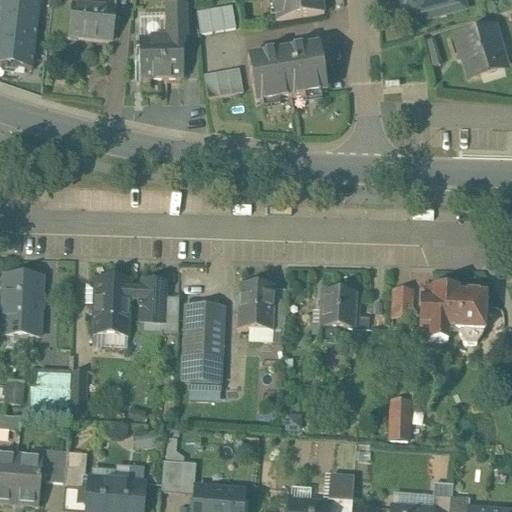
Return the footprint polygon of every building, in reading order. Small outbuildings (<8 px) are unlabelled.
[(40,2),(20,0),(0,0),(0,68),(32,72),(40,2)] [(270,0),(275,25),(323,16),(320,0),(270,0)] [(403,0),(411,26),(465,11),(461,0),(403,0)] [(115,12),(72,7),(69,38),(112,43),(115,12)] [(231,9),(196,15),(200,38),(235,32),(231,9)] [(167,20),(138,20),(140,83),(182,82),(181,42),(185,42),(184,13),(182,13),(182,19),(169,19),(169,13),(167,13),(167,20)] [(493,30),(455,41),(459,54),(461,53),(467,76),(503,65),(493,30)] [(318,48),(247,60),(255,108),(326,96),(318,48)] [(238,72),(203,78),(207,101),(243,95),(238,72)] [(41,280),(5,278),(2,337),(38,339),(41,280)] [(129,284),(95,282),(93,337),(127,338),(129,301),(129,293),(129,284)] [(273,291),(259,290),(259,283),(243,282),(243,285),(238,284),(236,331),(239,331),(238,336),(251,336),(250,345),(271,346),(271,333),(271,332),(273,292),(273,291)] [(164,286),(147,285),(147,288),(148,294),(129,293),(129,301),(130,301),(130,300),(141,301),(139,338),(161,339),(161,337),(163,301),(164,286)] [(461,291),(420,290),(419,332),(428,332),(428,343),(445,344),(446,332),(458,333),(458,336),(465,346),(475,346),(481,338),(481,333),(484,334),(484,318),(490,318),(490,308),(485,308),(485,294),(461,293),(461,291)] [(285,292),(273,292),(271,332),(271,333),(271,346),(283,346),(285,292)] [(412,293),(392,292),(391,315),(411,316),(412,293)] [(355,296),(321,294),(319,325),(318,346),(318,347),(334,348),(335,332),(353,332),(355,296)] [(178,301),(163,301),(161,337),(177,338),(178,301)] [(223,312),(184,310),(182,382),(220,384),(223,312)] [(390,334),(373,333),(372,368),(389,369),(390,334)] [(85,374),(71,374),(70,419),(84,419),(85,374)] [(25,386),(6,384),(3,401),(23,404),(25,386)] [(70,393),(44,391),(42,420),(68,421),(70,393)] [(409,405),(390,404),(388,443),(407,444),(409,405)] [(145,415),(132,411),(129,421),(142,425),(145,415)] [(20,420),(0,418),(0,432),(19,433),(20,420)] [(66,455),(41,453),(40,461),(41,461),(39,484),(64,486),(66,455)] [(86,457),(66,455),(64,486),(64,490),(83,491),(86,457)] [(16,459),(0,457),(0,505),(13,507),(16,459)] [(40,461),(16,459),(13,507),(37,509),(39,484),(41,461),(40,461)] [(183,466),(162,464),(160,494),(181,496),(183,466)] [(348,480),(329,478),(327,500),(351,502),(353,481),(348,480)] [(141,511),(144,486),(89,480),(88,492),(85,511),(141,511)] [(83,491),(64,490),(61,511),(85,511),(88,492),(83,491)] [(241,511),(243,493),(209,490),(209,492),(193,491),(191,511),(241,511)] [(449,511),(450,501),(432,499),(431,511),(449,511)] [(350,511),(351,502),(327,500),(327,507),(328,507),(327,511),(350,511)] [(467,511),(468,502),(450,501),(449,511),(467,511)]
